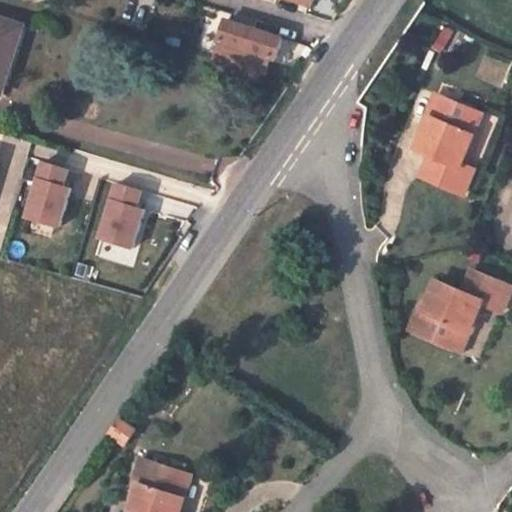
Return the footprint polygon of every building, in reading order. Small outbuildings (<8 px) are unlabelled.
[(0,94),(2,95),(24,26),(0,18),(0,94)] [(222,42),(216,61),(241,70),(254,30),(227,21),(220,42),(222,42)] [(254,30),(241,70),(265,77),(272,58),(277,60),(284,39),(254,30)] [(417,150),(430,156),(436,158),(427,180),(466,195),(477,171),(464,166),(477,134),(472,131),(478,113),(436,95),(429,114),(432,115),(417,150)] [(485,116),(478,113),(472,131),(477,134),(485,116)] [(422,178),(427,180),(436,158),(430,156),(422,178)] [(70,169),(44,162),(28,217),(61,227),(72,188),(65,185),(70,169)] [(143,191),(118,184),(101,238),(134,248),(145,210),(139,208),(143,191)] [(326,258),(305,260),(306,277),(328,274),(326,258)] [(468,295),(477,273),(471,271),(461,292),(468,295)] [(461,292),(437,283),(430,299),(416,333),(459,351),(468,330),(472,333),(483,307),(503,315),(511,293),(511,287),(477,273),(468,295),(461,292)] [(416,333),(430,299),(424,296),(410,330),(416,333)] [(468,330),(459,351),(463,353),(472,333),(468,330)] [(109,437),(125,448),(137,431),(121,420),(109,437)] [(137,485),(146,463),(139,461),(132,484),(137,485)] [(182,511),(186,501),(178,498),(185,476),(146,463),(137,485),(129,511),(182,511)] [(178,498),(186,501),(192,478),(185,476),(178,498)]
